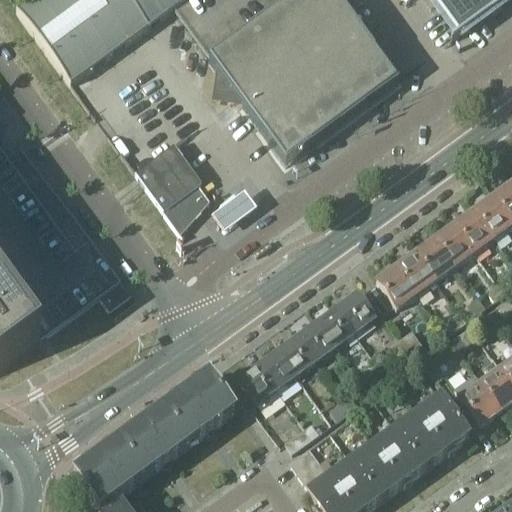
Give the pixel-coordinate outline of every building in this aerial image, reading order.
[(332,0),(37,0),(16,16),(70,91),(173,15),(219,78),(216,99),(237,102),(242,109),(268,146),(267,147),(285,171),(398,87),(375,55),(374,56),(356,31),(332,0)] [(511,0),(428,0),(457,39),(458,40),(459,39),(491,15),(493,17),(501,12),(499,10),(511,0)] [(4,161),(0,154),(0,376),(40,347),(39,347),(43,344),(47,342),(99,303),(121,288),(40,178),(20,149),(4,161)] [(173,153),(135,179),(163,218),(178,238),(186,233),(184,230),(193,224),(192,222),(200,216),(199,214),(208,208),(197,193),(201,191),(173,153)] [(511,186),(511,187),(508,189),(509,190),(493,201),(492,201),(511,228),(511,186)] [(256,214),(244,198),(212,223),(224,239),(256,214)] [(474,214),(473,215),(494,244),(511,231),(511,228),(492,201),(489,204),(489,205),(475,215),(474,214)] [(494,244),(473,215),(469,218),(470,219),(455,229),(454,229),(453,229),(475,258),(494,244)] [(435,243),(434,243),(455,272),(475,258),(453,229),(450,232),(450,233),(436,244),(435,243)] [(455,272),(434,243),(430,246),(431,247),(416,258),(415,257),(415,258),(436,286),(455,272)] [(396,271),(395,271),(416,301),(436,286),(415,258),(411,260),(412,261),(397,272),(396,271)] [(416,301),(395,271),(391,274),(392,275),(378,286),(377,285),(374,286),(396,315),(416,301)] [(511,292),(511,275),(503,282),(511,293),(511,292)] [(130,302),(121,288),(99,304),(109,317),(130,302)] [(495,289),(485,297),(492,307),(502,299),(495,289)] [(343,308),(336,313),(354,338),(373,324),(356,300),(355,301),(355,302),(344,310),(343,308)] [(476,303),(464,311),(472,321),(483,313),(476,303)] [(511,309),(507,304),(496,312),(504,322),(511,315),(511,309)] [(354,338),(336,313),(328,319),(329,321),(317,329),(334,353),(354,338)] [(453,335),(464,327),(456,316),(445,324),(453,335)] [(476,326),(484,336),(494,329),(487,319),(476,326)] [(305,336),(297,342),(315,367),(334,353),(317,329),(306,337),(305,336)] [(467,331),(455,339),(447,346),(456,357),(464,351),(476,343),(467,331)] [(414,363),(424,356),(409,336),(399,343),(414,363)] [(315,367),(297,342),(289,348),(290,349),(279,358),(295,381),(315,367)] [(402,371),(414,363),(399,343),(388,351),(402,371)] [(451,356),(445,348),(435,355),(441,364),(451,356)] [(266,365),(258,370),(276,395),(295,381),(279,358),(267,366),(266,365)] [(418,368),(433,389),(444,381),(429,360),(418,368)] [(511,364),(499,374),(511,392),(511,364)] [(276,395),(258,370),(250,377),(251,378),(241,386),(241,385),(239,386),(256,410),(276,395)] [(383,392),(390,386),(381,374),(374,380),(383,392)] [(511,392),(499,374),(480,388),(500,417),(501,416),(500,415),(511,406),(511,392)] [(497,419),(500,417),(480,388),(479,389),(473,381),(454,395),(480,431),(482,429),(496,418),(497,419)] [(207,385),(163,418),(188,453),(206,441),(216,434),(234,420),(215,395),(208,384),(206,385),(207,385)] [(350,415),(356,411),(348,401),(343,405),(350,415)] [(334,427),(350,415),(343,405),(326,416),(334,427)] [(405,449),(424,476),(468,444),(439,406),(396,437),(405,449)] [(163,418),(120,449),(118,450),(144,486),(161,473),(162,473),(172,466),(171,466),(188,453),(163,418)] [(305,435),(312,445),(322,438),(317,431),(313,434),(311,430),(305,435)] [(292,460),(312,445),(305,435),(284,449),(292,460)] [(396,437),(351,469),(379,508),(424,476),(405,449),(396,437)] [(107,511),(111,509),(112,511),(120,511),(116,506),(117,505),(127,498),(126,498),(144,486),(118,450),(74,482),(73,483),(94,511),(107,511)] [(295,479),(316,464),(309,454),(288,469),(295,479)] [(323,474),(316,464),(295,479),(302,488),(323,474)] [(312,511),(373,511),(379,508),(351,469),(330,484),(310,499),(305,502),(312,511)] [(302,488),(310,499),(330,484),(323,474),(302,488)]
